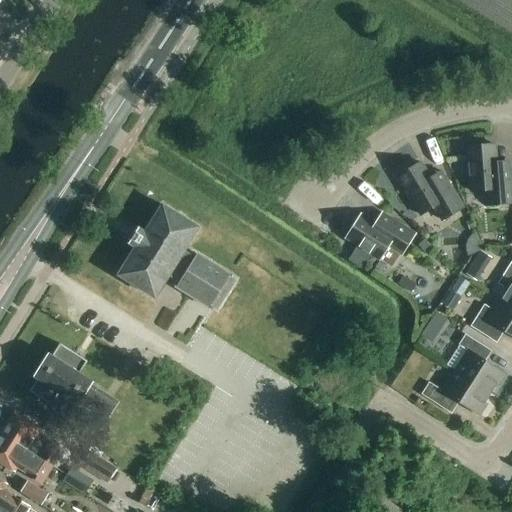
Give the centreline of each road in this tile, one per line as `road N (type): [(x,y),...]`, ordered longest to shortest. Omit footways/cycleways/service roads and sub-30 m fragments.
road 1 (residential): [(511,433),(492,465),(380,402),(339,465)]
road 2 (residential): [(311,190),(326,199),(374,145),(412,123),(461,109),(511,109)]
road 3 (primary): [(0,311),(93,148)]
road 4 (primary): [(93,148),(188,0)]
road 5 (primary): [(93,148),(84,149),(0,270)]
